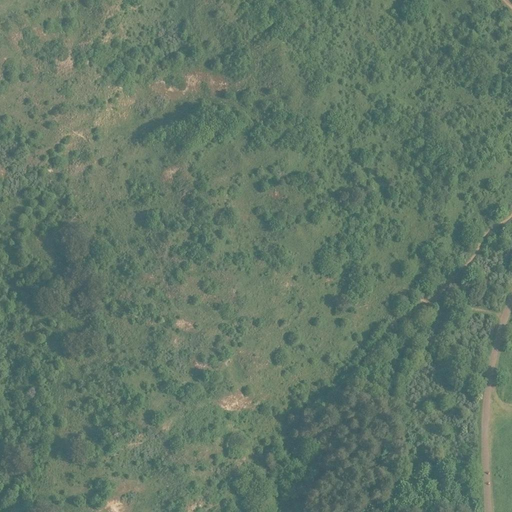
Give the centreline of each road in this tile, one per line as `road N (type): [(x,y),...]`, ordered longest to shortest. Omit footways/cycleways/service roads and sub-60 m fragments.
road 1 (unknown): [(511,212),(370,350),(286,511)]
road 2 (track): [(504,312),(443,306),(416,331),(400,354),(360,511)]
